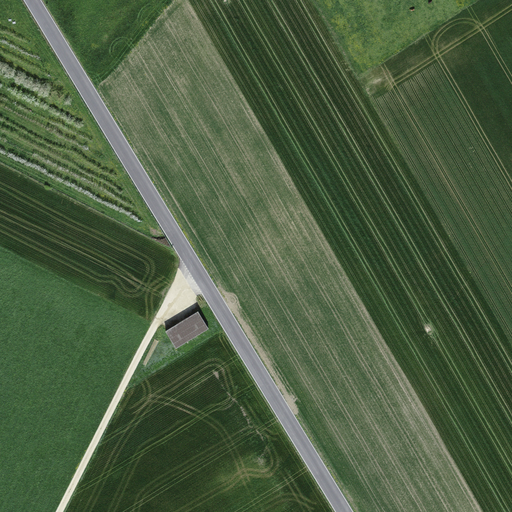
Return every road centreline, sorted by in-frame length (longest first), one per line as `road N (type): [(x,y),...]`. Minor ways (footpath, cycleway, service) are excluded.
road 1 (unclassified): [(32,0),(342,511)]
road 2 (track): [(59,511),(189,258)]
